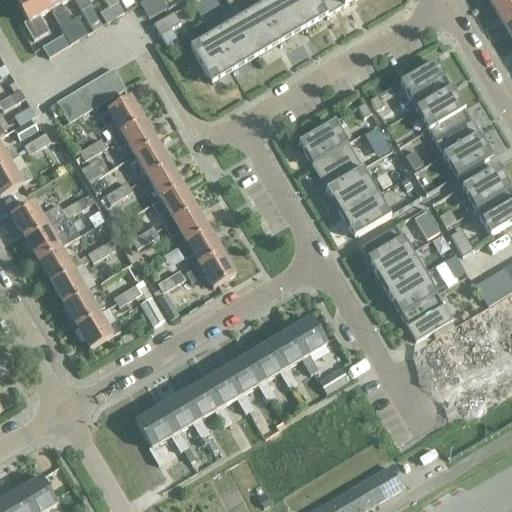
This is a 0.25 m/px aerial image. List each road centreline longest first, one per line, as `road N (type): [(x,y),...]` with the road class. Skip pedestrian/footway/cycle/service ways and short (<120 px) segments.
road 1 (residential): [(64,413),(319,264)]
road 2 (residential): [(239,127),(443,3)]
road 3 (residential): [(418,432),(319,264)]
road 4 (residential): [(319,264),(239,127)]
road 5 (residential): [(511,118),(443,3)]
road 6 (residential): [(64,413),(0,303)]
